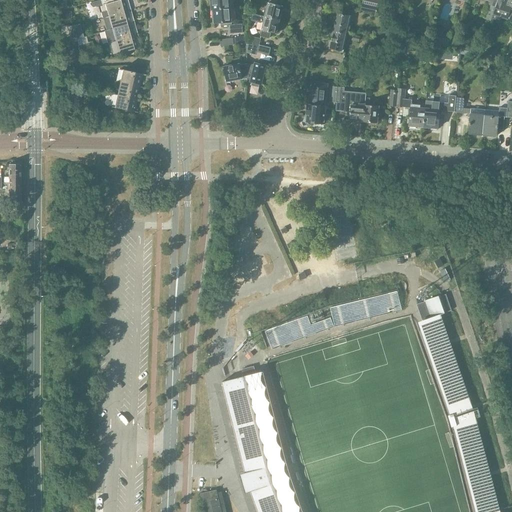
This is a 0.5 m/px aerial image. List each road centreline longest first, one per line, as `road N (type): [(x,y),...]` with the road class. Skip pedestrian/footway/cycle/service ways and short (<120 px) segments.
road 1 (secondary): [(167,511),(179,142)]
road 2 (residential): [(511,164),(271,143)]
road 3 (unknown): [(273,277),(277,285),(405,248),(425,280)]
road 4 (residential): [(0,142),(179,142)]
road 5 (residential): [(311,0),(271,143)]
